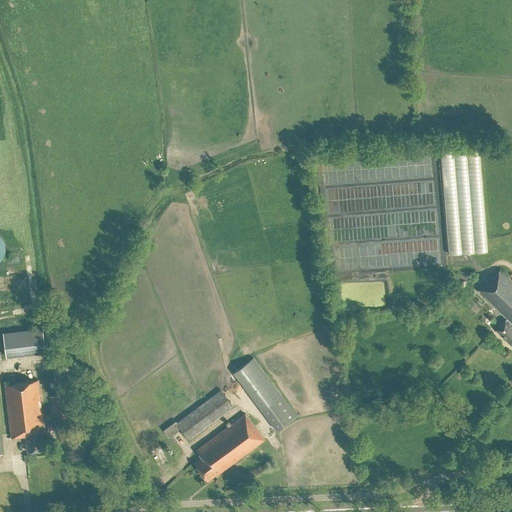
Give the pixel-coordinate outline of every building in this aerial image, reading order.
[(487,250),(487,247),(479,147),(441,150),(449,253),(487,250)] [(352,251),(347,251),(347,255),(364,255),(364,243),(352,243),(352,251)] [(493,275),(492,274),(478,289),(507,318),(496,329),(511,344),(511,342),(511,280),(500,269),(493,275)] [(3,332),(6,356),(46,351),(43,327),(3,332)] [(277,429),(296,414),(254,357),(234,371),(277,429)] [(27,450),(45,448),(42,428),(44,427),(38,379),(5,383),(11,437),(26,435),(27,450)] [(169,436),(181,427),(189,438),(233,406),(221,389),(177,422),(176,420),(164,429),(169,436)] [(68,393),(51,396),(55,421),(72,419),(68,393)] [(201,456),(194,461),(207,479),(217,472),(218,473),(264,438),(245,413),(196,449),(201,456)]
